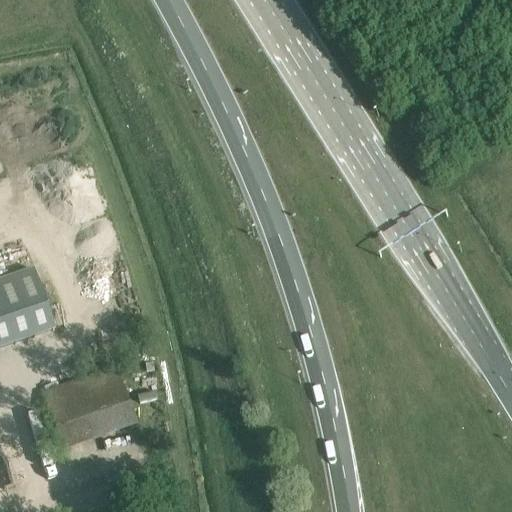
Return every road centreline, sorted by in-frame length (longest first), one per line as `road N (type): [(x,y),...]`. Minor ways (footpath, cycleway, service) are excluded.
road 1 (motorway): [(167,0),(202,62),(275,237),(320,383),(344,511)]
road 2 (motorway): [(511,396),(263,0)]
